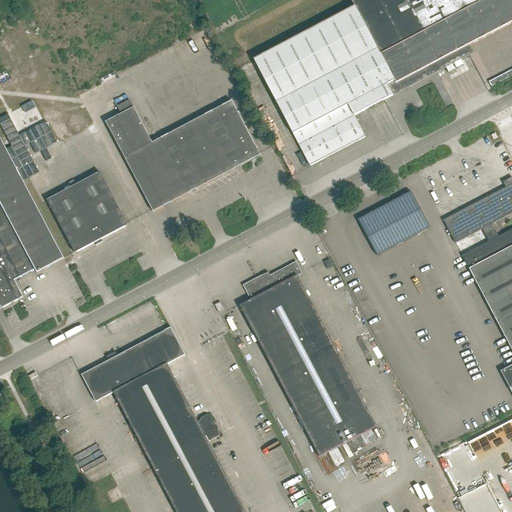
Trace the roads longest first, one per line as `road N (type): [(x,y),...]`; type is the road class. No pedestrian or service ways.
road 1 (unclassified): [(0,368),(511,99)]
road 2 (unknown): [(264,151),(394,418),(392,445),(353,472)]
road 3 (unknown): [(142,213),(95,117),(100,96),(176,63),(205,63),(219,69),(264,151)]
road 4 (unknown): [(270,511),(266,479),(142,213)]
road 5 (unknown): [(142,213),(264,151)]
